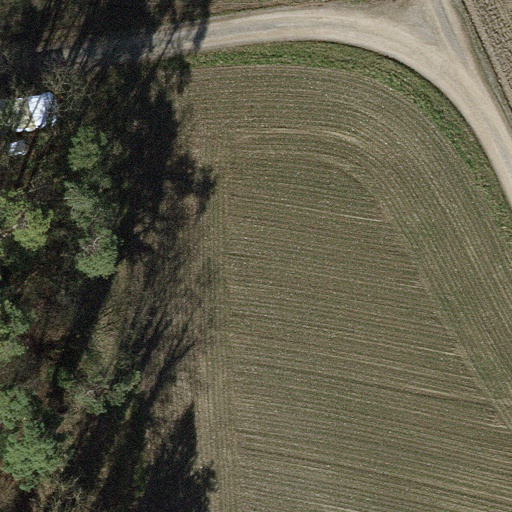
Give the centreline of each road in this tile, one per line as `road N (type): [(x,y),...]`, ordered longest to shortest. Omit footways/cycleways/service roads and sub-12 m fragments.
road 1 (track): [(0,75),(270,27),(441,21)]
road 2 (track): [(441,21),(511,170)]
